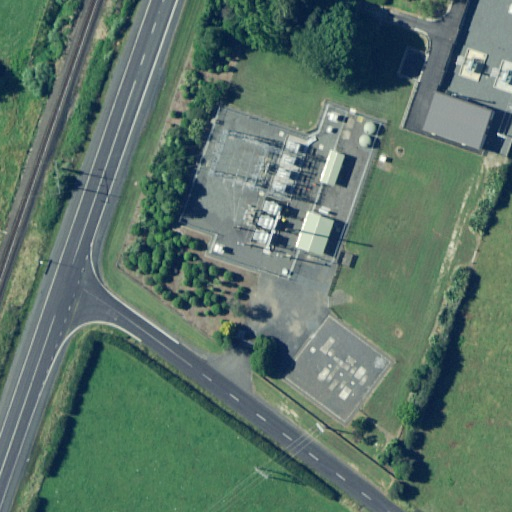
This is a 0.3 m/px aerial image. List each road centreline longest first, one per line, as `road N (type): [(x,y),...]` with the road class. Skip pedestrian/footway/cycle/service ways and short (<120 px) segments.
road 1 (unclassified): [(65,284),(380,511)]
road 2 (primary): [(65,284),(165,0)]
road 3 (primary): [(0,473),(65,284)]
